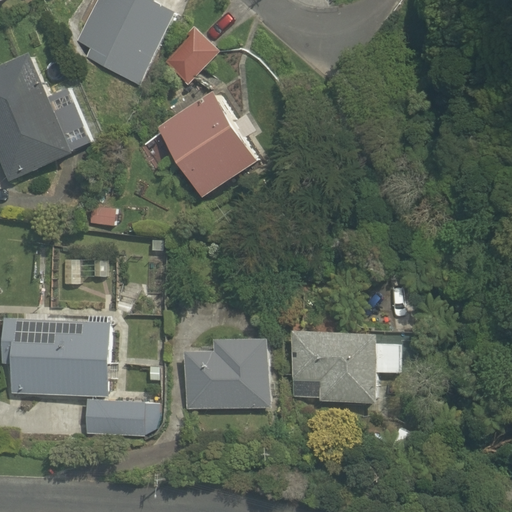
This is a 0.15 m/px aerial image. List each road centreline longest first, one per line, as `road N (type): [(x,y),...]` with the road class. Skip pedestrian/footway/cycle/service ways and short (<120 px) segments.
road 1 (residential): [(0,504),(233,511)]
road 2 (residential): [(267,0),(338,42),(355,38),(385,0)]
